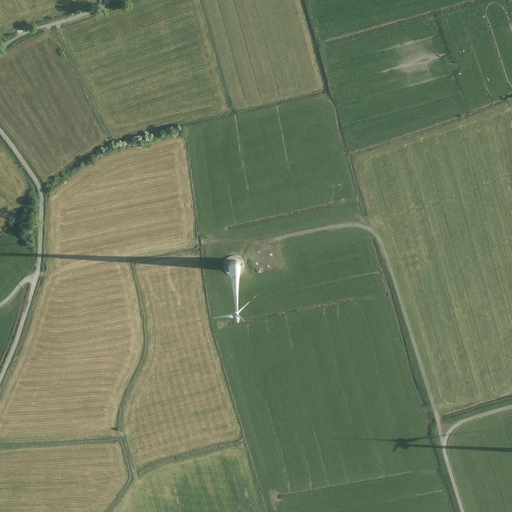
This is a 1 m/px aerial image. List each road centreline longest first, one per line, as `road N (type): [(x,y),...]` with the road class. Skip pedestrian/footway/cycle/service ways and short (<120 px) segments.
road 1 (track): [(441,428),(377,230),(354,219),(73,262),(27,275),(0,303)]
road 2 (unclassified): [(0,134),(42,206),(33,289),(0,379)]
road 3 (track): [(466,511),(441,428),(511,406)]
road 4 (unclassified): [(108,0),(0,47)]
